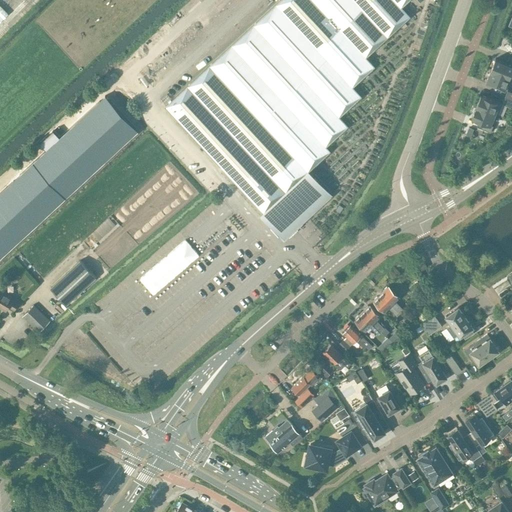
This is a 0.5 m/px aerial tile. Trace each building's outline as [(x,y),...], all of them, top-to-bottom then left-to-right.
[(232,0),(144,82),(153,92),(164,82),(176,95),(165,106),(251,198),(250,198),(285,236),(330,194),(309,170),(330,150),(326,145),(348,125),(340,116),(361,95),(353,86),(375,66),(366,56),(410,15),(401,6),(407,0),(232,0)] [(495,58),(490,70),(511,78),(511,57),(509,56),(506,63),(495,58)] [(511,78),(490,70),(486,81),(507,90),(511,79),(511,78)] [(502,103),(481,94),(476,106),(497,114),(502,103)] [(511,106),(511,99),(505,96),(502,103),(511,106)] [(497,115),(497,114),(476,106),(471,117),(479,120),(477,126),(490,131),(493,126),(491,125),(495,114),(497,115)] [(242,230),(232,219),(225,225),(236,236),(242,230)] [(81,261),(51,288),(66,305),(96,278),(81,261)] [(424,261),(419,263),(421,269),(427,267),(424,261)] [(418,280),(412,287),(420,295),(427,288),(418,280)] [(381,293),(399,311),(402,309),(394,300),(399,296),(398,296),(402,293),(401,291),(398,288),(396,287),(393,290),(389,286),(381,293)] [(0,287),(0,307),(5,311),(8,306),(15,309),(20,298),(14,295),(13,297),(5,293),(6,291),(0,287)] [(396,315),(399,311),(381,293),(374,300),(384,310),(388,306),(396,315)] [(432,300),(436,306),(446,299),(442,293),(432,300)] [(370,304),(363,311),(381,330),(384,327),(375,319),(380,315),(370,304)] [(50,321),(34,305),(24,316),(40,331),(50,321)] [(454,337),(458,334),(460,336),(462,334),(465,338),(473,332),(471,328),(473,327),(459,306),(445,316),(451,324),(447,328),(454,337)] [(381,330),(363,311),(355,319),(365,329),(370,325),(378,333),(381,330)] [(421,323),(429,334),(441,325),(434,315),(421,323)] [(398,319),(394,323),(402,330),(406,326),(398,319)] [(368,350),(372,345),(351,323),(342,331),(353,342),(356,339),(364,348),(365,347),(368,350)] [(398,329),(395,332),(400,337),(403,334),(398,329)] [(474,343),(477,346),(470,351),(479,363),(498,350),(490,338),(483,342),(480,338),(474,343)] [(343,339),(338,344),(344,351),(350,345),(343,339)] [(351,364),(342,354),(331,343),(323,350),(334,361),(335,363),(335,365),(337,368),(339,368),(340,367),(341,368),(345,364),(347,367),(351,364)] [(442,370),(446,367),(438,354),(434,356),(429,348),(419,355),(422,361),(417,364),(428,381),(433,378),(436,383),(446,376),(442,370)] [(423,384),(411,367),(416,364),(409,353),(399,361),(402,366),(400,367),(402,369),(397,372),(402,379),(400,380),(405,387),(407,386),(411,392),(423,384)] [(444,357),(456,373),(461,370),(450,353),(444,357)] [(325,364),(321,368),(328,376),(332,372),(325,364)] [(311,368),(292,386),(299,393),(310,382),(312,384),(320,375),(312,367),(311,368)] [(363,381),(368,378),(362,368),(357,371),(363,381)] [(357,382),(361,380),(355,370),(346,376),(349,381),(354,377),(357,382)] [(493,394),(494,393),(499,399),(503,396),(507,402),(511,398),(511,377),(492,392),(488,395),(476,403),(486,416),(497,409),(493,403),(497,400),(493,394)] [(393,410),(394,411),(394,410),(398,408),(399,406),(389,389),(378,395),(389,413),(393,410)] [(366,402),(351,411),(368,438),(373,436),(374,438),(385,431),(379,421),(384,417),(370,393),(363,397),(366,402)] [(318,403),(311,409),(322,421),(339,407),(328,394),(327,395),(318,403)] [(468,433),(474,442),(476,445),(481,442),(490,436),(493,433),(482,417),(478,419),(474,413),(465,419),(473,430),(468,433)] [(272,430),(266,436),(271,441),(270,442),(278,451),(289,441),(293,445),(303,436),(299,432),(298,430),(292,424),(283,432),(282,431),(277,436),(272,430)] [(482,454),(476,445),(474,442),(469,446),(457,428),(448,435),(453,442),(449,445),(459,460),(468,453),(473,460),(482,454)] [(305,455),(303,465),(313,467),(314,465),(326,467),(327,462),(334,464),(348,455),(347,453),(360,445),(351,432),(338,440),(342,448),(334,452),(332,452),(333,446),(322,443),(322,446),(310,444),(308,455),(305,455)] [(446,462),(448,460),(441,450),(439,451),(436,445),(429,450),(428,448),(424,451),(425,453),(418,457),(434,482),(452,471),(446,462)] [(496,462),(492,465),(495,471),(500,468),(496,462)] [(365,484),(366,486),(364,487),(374,504),(376,502),(378,505),(387,499),(385,496),(397,489),(397,488),(403,485),(403,486),(410,481),(406,476),(401,468),(394,472),(395,474),(390,477),(387,472),(375,480),(374,478),(365,484)] [(407,475),(411,481),(418,476),(414,470),(407,475)] [(478,473),(471,478),(475,483),(482,478),(478,473)] [(504,493),(500,487),(497,483),(492,487),(499,497),(504,493)] [(500,487),(504,493),(507,497),(511,493),(505,484),(500,487)] [(442,509),(449,504),(439,488),(431,492),(442,509)] [(509,511),(501,500),(489,508),(491,511),(489,511),(509,511)] [(193,511),(195,509),(182,501),(175,511),(193,511)]
